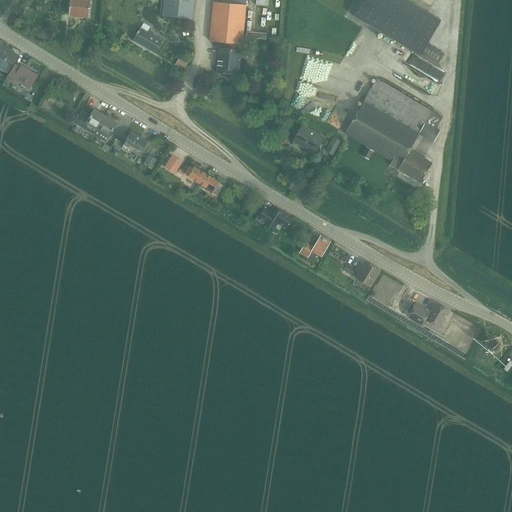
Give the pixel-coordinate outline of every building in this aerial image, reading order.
[(70,0),(69,15),(88,17),(90,0),(70,0)] [(192,19),(194,0),(164,0),(163,16),(192,19)] [(210,40),(226,42),(225,48),(219,47),(217,72),(239,74),(241,49),(242,43),(243,37),(263,39),(264,33),(243,32),(246,5),(246,0),(226,0),(227,3),(213,2),(210,40)] [(358,0),(350,14),(420,54),(427,43),(441,21),(406,0),(358,0)] [(155,53),(163,39),(141,27),(133,41),(155,53)] [(188,27),(182,28),(183,36),(190,34),(188,27)] [(0,67),(8,73),(17,58),(19,55),(18,55),(11,51),(10,52),(5,49),(6,47),(0,43),(0,67)] [(427,43),(420,54),(437,65),(444,53),(427,43)] [(179,57),(174,65),(183,71),(188,63),(179,57)] [(10,72),(7,78),(11,80),(12,78),(30,88),(32,85),(37,75),(21,65),(20,66),(15,64),(10,72)] [(392,161),(390,165),(419,182),(431,161),(409,149),(418,133),(433,142),(439,131),(435,129),(442,116),(377,79),(345,134),(367,146),(362,155),(369,159),(373,150),(392,161)] [(82,109),(74,123),(94,135),(98,129),(97,129),(106,115),(95,108),(91,115),(82,109)] [(94,135),(103,141),(105,142),(109,136),(111,132),(117,122),(106,115),(97,129),(98,129),(94,135)] [(294,142),(314,153),(324,136),(304,124),(294,142)] [(123,147),(133,153),(134,152),(139,156),(148,141),(131,131),(126,140),(123,147)] [(332,155),(340,140),(334,136),(325,151),(332,155)] [(105,144),(101,149),(107,152),(110,147),(105,144)] [(148,154),(144,163),(153,168),(157,159),(148,154)] [(172,155),(165,165),(164,167),(175,174),(182,161),(172,155)] [(209,189),(208,191),(216,196),(222,185),(218,183),(218,182),(194,168),(193,169),(189,166),(185,173),(188,175),(188,176),(209,189)] [(259,217),(258,219),(259,219),(265,223),(264,224),(265,224),(275,230),(276,228),(279,230),(281,226),(282,226),(286,228),(292,218),(292,217),(284,213),(274,207),(272,212),(265,207),(259,217)] [(307,259),(313,262),(317,254),(321,256),(330,240),(320,235),(315,247),(306,242),(300,254),(308,258),(307,259)] [(379,270),(366,263),(363,268),(360,266),(357,271),(360,273),(357,278),(370,285),(379,270)] [(343,270),(351,275),(354,269),(347,264),(343,270)] [(439,328),(449,311),(436,303),(430,313),(415,304),(407,317),(422,326),(425,320),(439,328)] [(488,342),(487,344),(487,345),(487,347),(488,349),(489,350),(490,352),(492,352),(494,352),(496,352),(498,351),(499,350),(500,349),(501,347),(501,345),(501,343),(500,342),(499,340),(497,339),(495,338),(494,338),(492,338),(490,339),(489,340),(488,342)]
